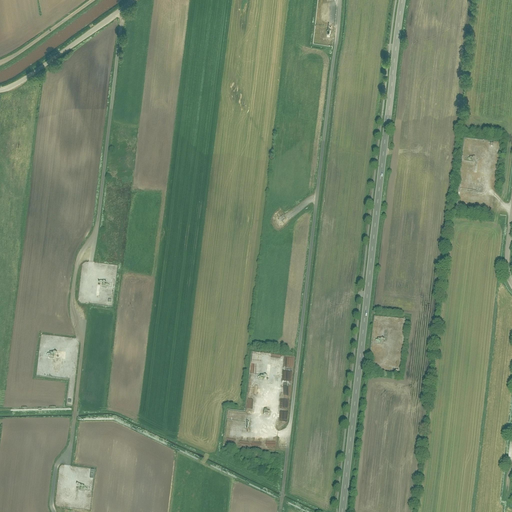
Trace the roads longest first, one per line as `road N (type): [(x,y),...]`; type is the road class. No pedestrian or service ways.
road 1 (secondary): [(402,0),(342,511)]
road 2 (track): [(338,0),(279,511)]
road 3 (track): [(122,8),(63,511)]
